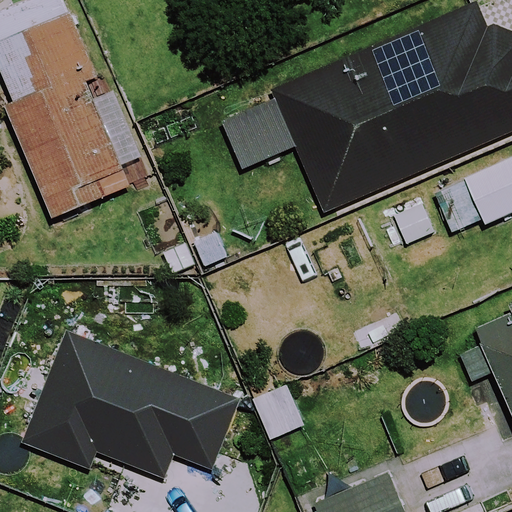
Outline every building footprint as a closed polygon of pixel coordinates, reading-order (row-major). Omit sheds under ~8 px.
[(126,192),(62,0),(42,0),(0,14),(0,73),(48,218),(126,192)] [(511,0),(500,0),(477,10),(218,117),(240,170),(293,148),(321,215),(511,135),(511,0)] [(511,214),(511,160),(438,190),(456,237),(511,214)] [(436,232),(423,198),(382,215),(396,249),(436,232)] [(201,263),(207,273),(232,260),(217,229),(162,256),(172,277),(201,263)] [(511,307),(505,311),(509,321),(453,345),(469,382),(489,374),(511,425),(511,307)] [(198,361),(138,339),(129,363),(188,386),(198,361)] [(306,425),(285,381),(249,398),(270,442),(306,425)] [(397,511),(382,478),(315,507),(317,511),(397,511)]
